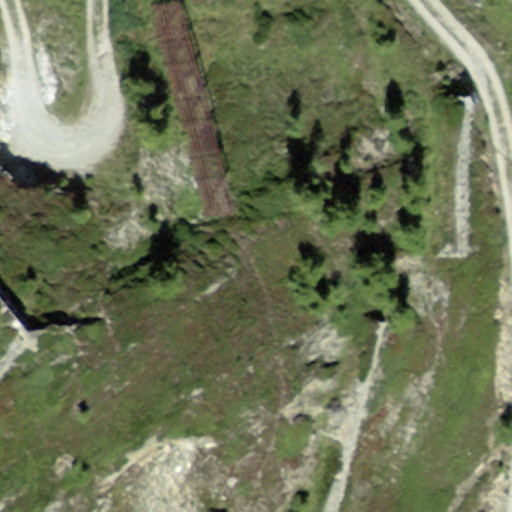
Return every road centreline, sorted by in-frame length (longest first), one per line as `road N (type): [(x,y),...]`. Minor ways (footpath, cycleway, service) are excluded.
road 1 (track): [(79,0),(84,123),(66,150),(23,149),(0,134)]
road 2 (track): [(511,199),(487,81),(423,0)]
